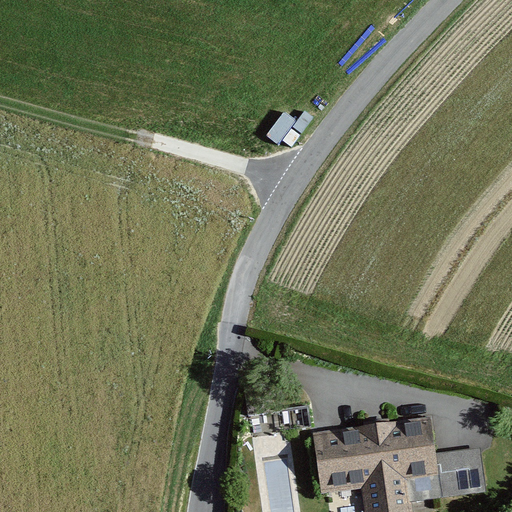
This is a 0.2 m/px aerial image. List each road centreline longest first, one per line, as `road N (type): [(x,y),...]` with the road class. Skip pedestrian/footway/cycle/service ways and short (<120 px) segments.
road 1 (unclassified): [(206,511),(240,302),(270,219),(344,117),(449,0)]
road 2 (unknown): [(233,338),(442,415)]
